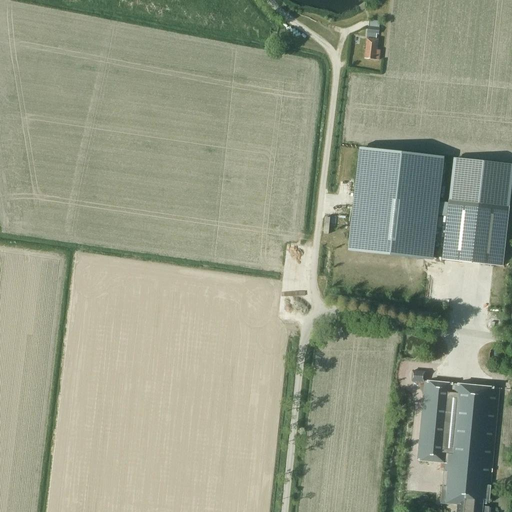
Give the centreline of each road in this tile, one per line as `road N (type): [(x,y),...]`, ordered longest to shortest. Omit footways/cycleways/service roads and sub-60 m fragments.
road 1 (unclassified): [(284,511),(303,340),(320,317)]
road 2 (unclassified): [(511,339),(340,310),(320,317)]
